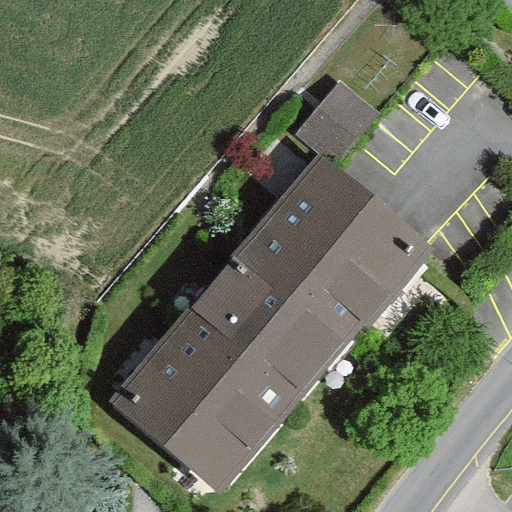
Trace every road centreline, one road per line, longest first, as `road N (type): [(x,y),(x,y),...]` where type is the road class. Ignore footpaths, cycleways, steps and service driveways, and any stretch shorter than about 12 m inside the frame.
road 1 (tertiary): [(511,384),(408,511)]
road 2 (unknown): [(415,206),(477,143),(511,140)]
